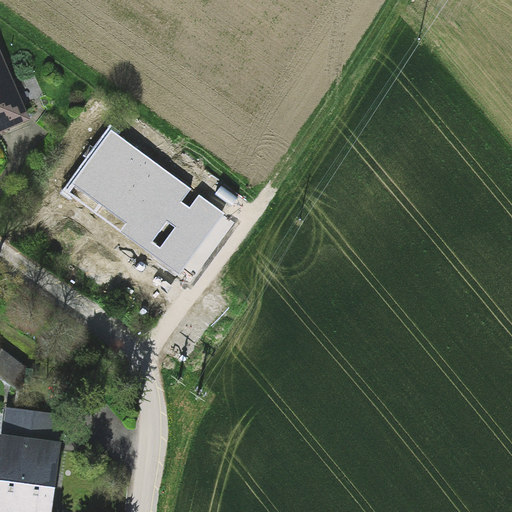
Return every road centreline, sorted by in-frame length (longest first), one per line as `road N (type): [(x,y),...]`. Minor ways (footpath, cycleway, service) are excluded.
road 1 (residential): [(141,366),(271,189)]
road 2 (residential): [(141,366),(0,254)]
road 3 (residential): [(143,511),(148,436),(141,366)]
